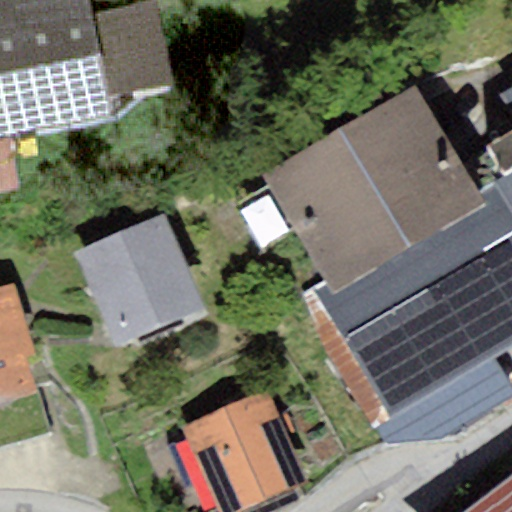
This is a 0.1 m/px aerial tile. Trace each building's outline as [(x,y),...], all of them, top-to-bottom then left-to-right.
[(89,12),(86,0),(0,0),(0,142),(111,119),(107,96),(89,12)] [(149,0),(89,12),(107,96),(172,83),(154,0),(149,0)] [(334,296),(485,206),(478,195),(413,85),(262,174),(326,283),(334,296)] [(511,89),(499,98),(511,119),(511,173),(495,185),(511,211),(511,89)] [(511,345),(511,211),(495,185),(478,195),(485,206),(334,296),(326,283),(313,292),(392,419),(493,357),(511,345)] [(205,310),(163,215),(75,254),(117,348),(205,310)] [(12,284),(0,287),(0,400),(34,390),(24,356),(33,353),(12,284)] [(511,396),(511,388),(493,357),(392,419),(370,429),(383,446),(448,439),(511,396)] [(268,390),(181,428),(218,511),(239,511),(308,482),(268,390)] [(511,511),(511,474),(462,511),(511,511)]
